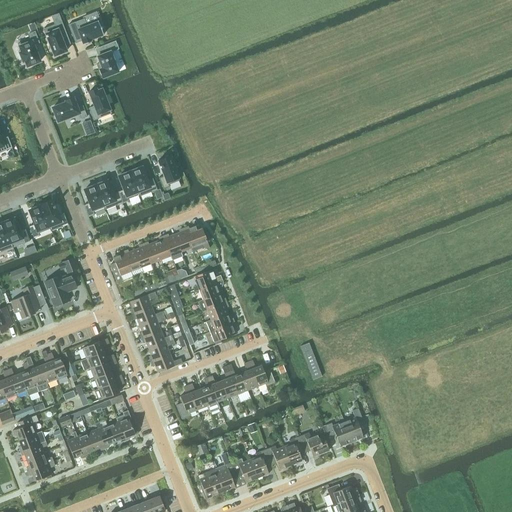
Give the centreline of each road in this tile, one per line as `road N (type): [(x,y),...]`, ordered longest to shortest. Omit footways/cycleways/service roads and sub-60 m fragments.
road 1 (residential): [(226,511),(367,458),(387,511)]
road 2 (residential): [(143,387),(264,340)]
road 3 (residential): [(0,355),(113,311)]
